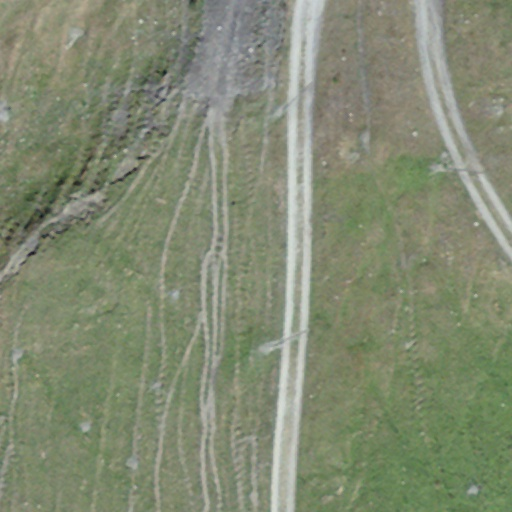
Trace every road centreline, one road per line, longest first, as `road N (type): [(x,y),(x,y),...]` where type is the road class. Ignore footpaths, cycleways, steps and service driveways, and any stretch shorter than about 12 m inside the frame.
road 1 (track): [(305,511),(315,0)]
road 2 (track): [(439,0),(457,104),(511,229)]
